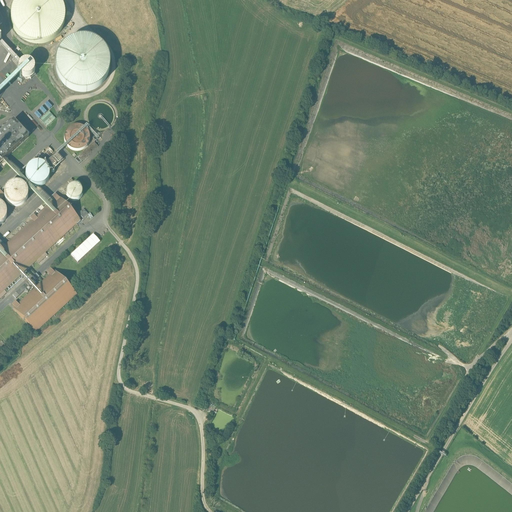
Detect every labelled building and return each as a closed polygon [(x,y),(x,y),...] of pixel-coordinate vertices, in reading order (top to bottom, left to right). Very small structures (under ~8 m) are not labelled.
[(60,1),(58,0),(17,0),(13,6),(11,19),(16,32),(27,41),(41,43),(54,38),(63,28),(65,14),(60,1)] [(98,43),(84,38),(69,42),(59,53),(56,68),(61,82),(74,91),(89,91),(102,84),(109,70),(108,55),(98,43)] [(34,66),(30,63),(26,62),(22,63),(19,67),(18,71),(19,75),(23,78),(27,79),(31,78),(34,74),(35,70),(34,66)] [(52,106),(47,101),(44,104),(42,101),(40,104),(42,106),(39,108),(42,111),(44,114),(49,109),(52,106)] [(100,103),(95,104),(90,108),(87,113),(86,119),(89,125),(94,129),(102,131),(110,127),(113,121),(114,115),(111,108),(106,105),(100,103)] [(49,112),(40,121),(47,128),(56,120),(49,112)] [(0,163),(28,137),(14,121),(0,133),(0,163)] [(83,127),(76,125),(70,128),(65,133),(64,140),(68,147),(74,151),(81,150),(87,146),(90,140),(88,132),(83,127)] [(96,132),(92,136),(95,140),(100,136),(96,132)] [(94,142),(77,157),(81,162),(98,147),(94,142)] [(7,159),(0,165),(0,169),(0,170),(10,161),(7,159)] [(44,165),(37,163),(30,165),(26,171),(26,179),(31,185),(38,187),(45,184),(49,178),(49,171),(44,165)] [(24,185),(18,182),(12,183),(7,186),(4,192),(5,198),(8,203),(14,206),(20,206),(25,202),(28,197),(27,190),(24,185)] [(77,187),(73,186),(68,189),(67,193),(67,198),(71,201),(76,201),(80,199),(82,195),(81,190),(77,187)] [(54,200),(36,217),(33,214),(30,218),(32,220),(5,245),(2,243),(0,245),(0,247),(1,249),(0,249),(0,294),(5,290),(36,261),(45,253),(80,220),(58,196),(58,197),(55,194),(52,197),(54,200)] [(88,214),(83,209),(79,214),(83,218),(88,214)] [(100,242),(93,235),(71,255),(78,262),(100,242)] [(45,253),(36,261),(39,264),(47,255),(45,253)] [(50,275),(18,304),(15,302),(12,305),(14,307),(13,308),(35,333),(77,295),(54,270),(53,272),(51,269),(47,272),(50,275)] [(36,275),(13,296),(16,299),(25,290),(27,293),(34,287),(32,284),(39,278),(36,275)]
